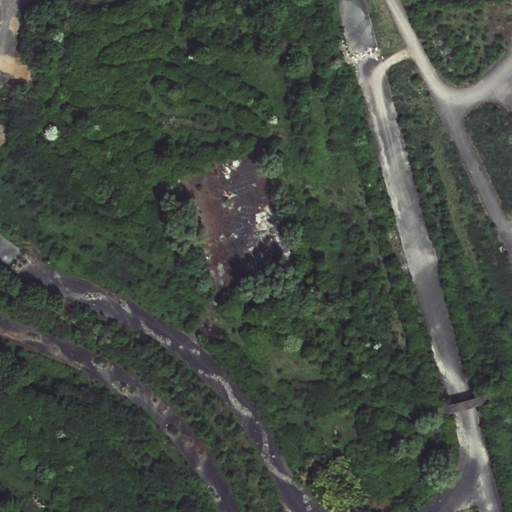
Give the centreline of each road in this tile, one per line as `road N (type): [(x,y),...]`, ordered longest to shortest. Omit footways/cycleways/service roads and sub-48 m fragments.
road 1 (track): [(287,134),(166,60),(102,64),(100,47),(161,28),(158,11),(74,33),(44,115),(111,193),(104,202),(91,199),(47,135),(32,141),(64,189),(110,219),(142,204),(135,158),(175,149),(179,137),(137,127),(93,141),(67,127),(61,107),(116,105),(212,131),(217,121),(207,113),(154,103),(145,85),(155,74),(259,140),(268,140),(271,129)]
road 2 (track): [(294,0),(328,149),(408,342),(393,348),(379,331),(295,162)]
road 3 (track): [(511,384),(444,410),(397,413),(288,145)]
road 4 (track): [(449,114),(435,151),(481,296),(511,351)]
road 5 (track): [(499,0),(479,10),(431,11),(428,20),(457,74),(476,74),(490,42)]
road 6 (track): [(288,145),(249,0)]
